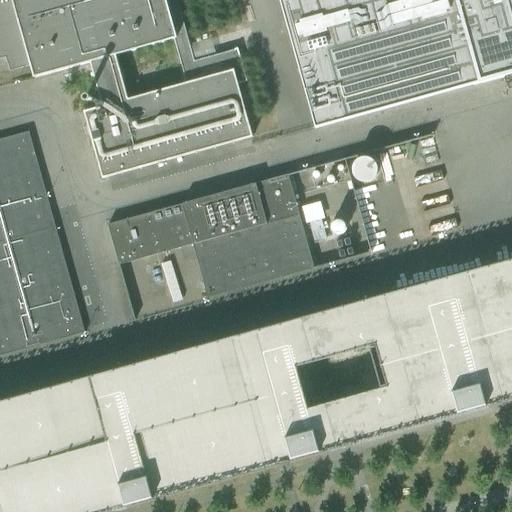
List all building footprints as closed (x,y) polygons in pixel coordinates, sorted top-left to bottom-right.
[(102,179),(252,138),(237,84),(245,82),(236,50),(192,62),(174,0),(0,0),(0,58),(6,57),(10,70),(29,65),(33,79),(89,63),(102,107),(83,112),(102,179)] [(511,0),(280,0),(314,121),(316,128),(511,73),(511,0)] [(0,356),(35,347),(34,342),(44,339),(46,344),(84,333),(46,195),(45,195),(28,133),(0,141),(0,356)] [(319,184),(378,181),(377,161),(318,164),(319,184)] [(119,266),(177,250),(193,245),(208,299),(313,269),(287,175),(107,226),(119,266)] [(0,511),(111,511),(283,464),(511,400),(511,259),(0,401),(0,511)]
